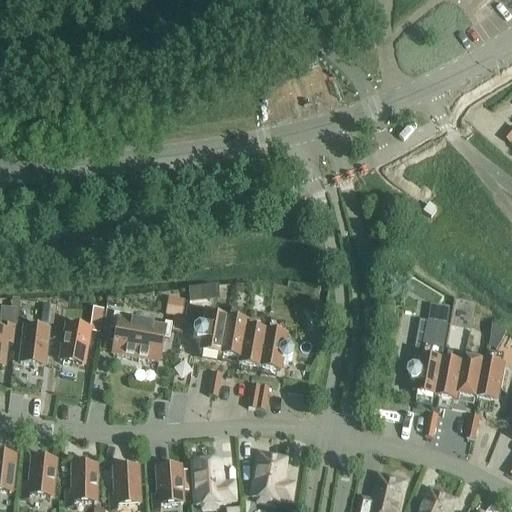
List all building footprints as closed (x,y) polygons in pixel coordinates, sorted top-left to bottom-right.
[(511,129),(503,140),(510,147),(511,144),(511,129)] [(429,207),(422,215),(430,221),(437,213),(429,207)] [(217,290),(203,291),(204,304),(218,303),(217,290)] [(168,301),(165,318),(181,321),(185,304),(168,301)] [(306,304),(305,309),(307,314),(313,315),(317,313),(319,307),(316,303),(311,301),(306,304)] [(41,310),(40,325),(51,326),(52,312),(41,310)] [(432,310),(429,326),(447,329),(450,313),(432,310)] [(3,311),(1,326),(16,328),(17,313),(3,311)] [(93,311),(89,333),(99,335),(103,313),(93,311)] [(112,357),(135,361),(141,326),(119,322),(120,317),(113,316),(111,332),(117,333),(112,357)] [(219,360),(226,323),(205,320),(203,332),(198,331),(193,334),(192,339),(195,344),(200,345),(199,357),(219,360)] [(226,323),(219,360),(238,364),(239,364),(245,333),(246,327),(226,323)] [(168,342),(171,326),(164,325),(164,330),(141,326),(135,361),(158,365),(162,341),(168,342)] [(411,375),(409,381),(413,385),(418,386),(416,398),(436,402),(443,365),(449,330),(447,329),(429,326),(423,361),(420,373),(415,372),(411,375)] [(0,333),(0,369),(3,370),(6,345),(12,346),(14,330),(7,329),(6,334),(0,333)] [(66,329),(59,364),(83,368),(89,333),(66,329)] [(48,334),(24,331),(20,366),(43,369),(48,334)] [(265,336),(245,333),(239,364),(238,364),(237,370),(258,373),(265,336)] [(265,336),(258,373),(279,377),(281,365),(286,366),(291,363),(292,357),(289,353),(283,352),(285,340),(265,336)] [(484,366),(464,363),(463,369),(457,400),(458,400),(477,403),(484,366)] [(436,402),(457,406),(458,400),(457,400),(463,369),(443,365),(436,402)] [(498,407),(505,370),(484,366),(477,403),(498,407)] [(212,375),(210,387),(218,389),(221,377),(212,375)] [(208,399),(216,401),(218,389),(210,387),(208,399)] [(257,401),(260,389),(251,388),(249,400),(257,401)] [(257,401),(249,400),(247,412),(264,414),(268,391),(260,389),(257,401)] [(429,417),(427,429),(436,430),(438,418),(429,417)] [(471,418),(469,430),(477,432),(479,420),(471,418)] [(425,440),(433,442),(436,430),(427,429),(425,440)] [(466,442),(475,444),(477,432),(469,430),(466,442)] [(0,494),(11,496),(14,461),(0,458),(0,494)] [(277,504),(290,506),(293,488),(280,485),(284,464),(258,459),(251,500),(256,501),(256,505),(271,508),(272,504),(277,505),(277,504)] [(51,500),(55,465),(31,463),(29,487),(23,486),(21,502),(28,503),(29,498),(51,500)] [(233,486),(220,487),(219,465),(192,467),(195,509),(201,508),(201,511),(208,511),(216,511),(216,507),(222,507),(222,506),(234,505),(233,486)] [(96,505),(96,470),(72,470),(71,494),(65,494),(65,511),(73,511),(73,505),(96,505)] [(182,507),(180,471),(156,473),(157,498),(151,498),(152,511),(159,511),(159,508),(182,507)] [(116,511),(116,508),(139,507),(137,472),(113,473),(114,498),(108,498),(109,511),(116,511)] [(374,505),(362,502),(360,511),(399,511),(405,487),(379,481),(374,505)] [(423,511),(451,511),(455,505),(430,495),(423,511)]
